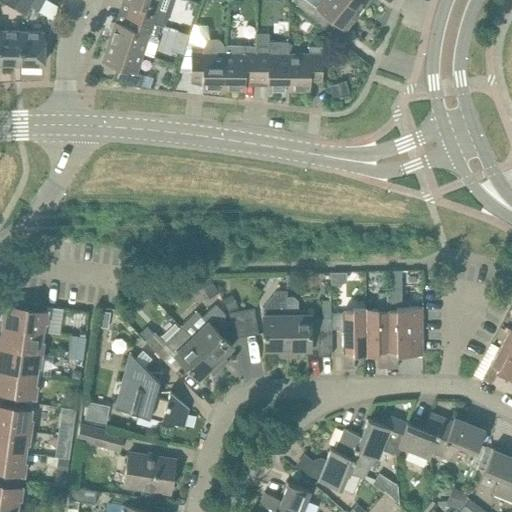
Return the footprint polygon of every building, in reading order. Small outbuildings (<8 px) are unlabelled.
[(0,0),(14,9),(18,0),(0,0)] [(18,0),(14,9),(26,16),(31,6),(38,11),(44,0),(18,0)] [(121,0),(122,0),(136,5),(133,16),(160,25),(165,26),(173,0),(121,0)] [(291,0),(290,2),(300,9),(304,13),(320,25),(327,16),(344,30),(358,12),(343,0),(291,0)] [(343,0),(358,12),(367,0),(343,0)] [(115,22),(108,42),(143,53),(153,56),(158,41),(157,37),(160,25),(133,16),(129,27),(115,22)] [(245,34),(256,34),(256,33),(256,22),(246,22),(245,34)] [(21,31),(0,30),(0,63),(21,64),(21,31)] [(44,32),(21,31),(21,64),(43,65),(44,32)] [(288,91),(289,54),(289,42),(269,42),(269,34),(256,33),(256,34),(256,46),(256,75),(267,75),(267,90),(288,91)] [(202,90),(223,90),(224,46),(221,41),(217,38),(209,38),(205,41),(204,46),(191,46),(191,75),(202,75),(202,90)] [(143,53),(108,42),(102,62),(116,67),(112,78),(140,87),(144,75),(136,72),(143,53)] [(245,75),(256,75),(256,46),(224,46),(223,90),(244,90),(245,75)] [(289,54),(288,91),(309,91),(310,76),(321,76),(321,46),(309,46),(309,54),(289,54)] [(350,95),(346,80),(327,86),(332,100),(350,95)] [(387,271),(387,280),(398,280),(398,271),(387,271)] [(347,272),(332,272),(332,284),(342,284),(347,281),(347,272)] [(378,272),(379,286),(387,286),(386,272),(378,272)] [(295,273),(287,274),(288,286),(295,285),(295,273)] [(200,274),(197,276),(209,299),(219,294),(208,274),(200,274)] [(151,275),(133,275),(145,289),(147,286),(151,275)] [(286,296),(286,290),(276,290),(263,307),(263,315),(263,349),(276,349),(277,356),(287,356),(286,296)] [(379,310),(365,310),(365,351),(377,351),(377,356),(377,368),(387,368),(387,310),(387,292),(379,292),(379,310)] [(293,295),(286,296),(287,356),(297,356),(296,349),(318,349),(318,356),(331,356),(331,330),(331,317),(310,317),(310,314),(300,314),(300,302),(293,295)] [(0,315),(0,326),(42,332),(43,322),(47,323),(49,310),(5,304),(3,316),(0,315)] [(196,311),(180,326),(220,368),(227,361),(222,356),(232,346),(223,337),(228,333),(224,314),(215,304),(202,317),(196,311)] [(254,308),(241,310),(245,336),(258,334),(254,308)] [(245,336),(241,310),(229,313),(233,338),(245,336)] [(365,351),(365,310),(343,310),(343,348),(343,368),(354,368),(354,351),(365,351)] [(422,310),(387,310),(387,368),(398,368),(397,351),(409,351),(410,354),(423,354),(422,310)] [(0,348),(42,354),(44,340),(41,340),(42,332),(0,326),(0,348)] [(146,338),(144,340),(163,360),(177,374),(186,366),(198,379),(208,370),(213,375),(220,368),(180,326),(164,342),(154,331),(146,338)] [(499,369),(510,374),(511,369),(511,329),(509,328),(498,349),(482,378),(491,383),(499,369)] [(480,364),(475,375),(482,378),(498,349),(491,345),(480,364)] [(0,370),(35,375),(37,365),(41,366),(42,354),(0,348),(0,370)] [(166,400),(155,396),(159,380),(130,353),(115,408),(183,426),(188,408),(170,390),(166,400)] [(35,375),(0,370),(0,392),(36,398),(38,383),(34,383),(35,375)] [(0,427),(31,432),(33,418),(30,417),(31,409),(0,404),(0,427)] [(407,422),(406,422),(398,444),(428,457),(430,452),(438,455),(452,421),(430,412),(424,429),(407,422)] [(367,418),(360,435),(361,435),(346,471),(347,471),(363,478),(372,456),(377,458),(381,448),(393,453),(397,444),(398,444),(406,422),(390,416),(386,426),(367,418)] [(454,416),(452,421),(438,455),(452,461),(459,444),(476,451),(485,429),(454,416)] [(77,439),(119,450),(123,435),(80,424),(77,439)] [(59,426),(58,436),(72,437),(73,428),(59,426)] [(0,449),(25,453),(26,443),(29,443),(31,432),(0,427),(0,449)] [(361,435),(360,435),(344,428),(335,450),(330,448),(318,479),(340,488),(347,471),(346,471),(361,435)] [(56,446),(55,456),(58,457),(68,458),(70,448),(56,446)] [(494,494),(511,500),(511,456),(492,448),(483,470),(500,477),(494,494)] [(25,453),(0,449),(0,471),(1,471),(25,475),(27,461),(23,461),(25,453)] [(123,486),(170,493),(175,459),(128,452),(123,486)] [(47,455),(46,465),(57,466),(58,457),(55,456),(47,455)] [(379,473),(372,484),(384,492),(385,491),(386,491),(399,504),(397,484),(379,473)] [(314,511),(317,507),(316,504),(306,500),(310,491),(306,489),(287,481),(280,498),(264,492),(256,511),(314,511)] [(0,506),(17,509),(18,499),(21,499),(23,486),(0,483),(0,506)] [(71,487),(66,511),(77,511),(79,501),(95,503),(96,491),(71,487)] [(445,505),(458,510),(466,493),(453,487),(445,505)] [(469,498),(460,510),(461,511),(487,511),(469,498)] [(347,510),(348,511),(365,511),(366,511),(354,501),(347,510)]
